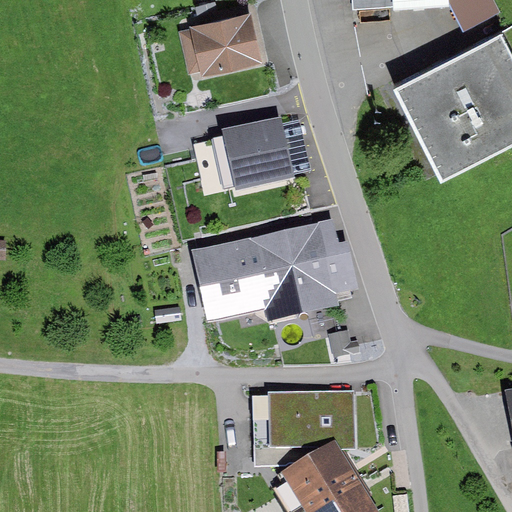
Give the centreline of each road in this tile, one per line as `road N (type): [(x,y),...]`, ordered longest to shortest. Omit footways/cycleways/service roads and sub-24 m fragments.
road 1 (residential): [(296,0),(345,184),(399,329)]
road 2 (residential): [(408,373),(79,373)]
road 3 (residential): [(511,496),(399,329)]
road 4 (residential): [(408,373),(419,511)]
